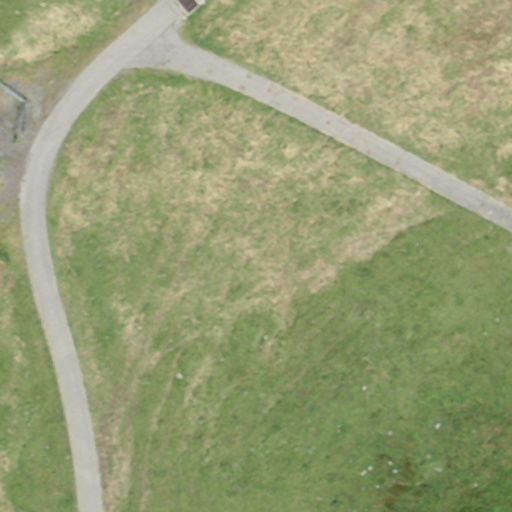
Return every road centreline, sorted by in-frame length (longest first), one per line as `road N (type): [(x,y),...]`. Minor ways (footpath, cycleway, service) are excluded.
road 1 (unclassified): [(95,511),(87,429),(42,264),(42,158),(133,48)]
road 2 (track): [(511,223),(223,68),(133,48),(195,0)]
